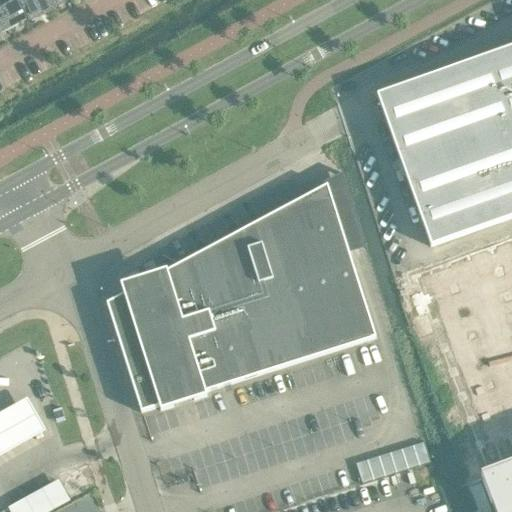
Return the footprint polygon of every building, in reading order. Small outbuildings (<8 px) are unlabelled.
[(0,0),(0,10),(10,29),(28,19),(17,0),(0,0)] [(17,0),(28,19),(29,21),(48,10),(42,0),(17,0)] [(42,0),(48,10),(66,0),(42,0)] [(0,10),(0,33),(10,29),(0,10)] [(511,133),(511,49),(376,98),(403,173),(511,133)] [(511,220),(511,133),(403,173),(429,249),(511,220)] [(106,304),(108,309),(141,414),(161,407),(162,409),(159,409),(160,412),(173,408),(172,405),(169,396),(181,392),(190,389),(193,401),(207,397),(206,395),(203,396),(203,394),(375,339),(335,211),(312,218),(306,198),(250,227),(252,231),(248,233),(245,235),(243,231),(155,278),(159,292),(148,295),(138,299),(135,289),(106,304)] [(511,238),(415,275),(422,295),(414,297),(421,314),(428,311),(488,471),(511,461),(511,238)] [(0,460),(43,436),(24,402),(0,414),(0,460)] [(511,511),(511,463),(480,475),(494,511),(511,511)]
